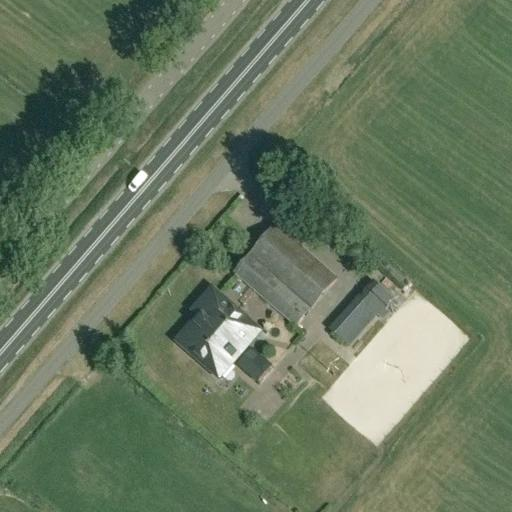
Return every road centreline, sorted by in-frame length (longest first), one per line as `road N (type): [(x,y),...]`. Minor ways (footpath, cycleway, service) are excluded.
road 1 (unclassified): [(0,426),(372,0)]
road 2 (primary): [(0,353),(308,0)]
road 3 (unclassified): [(0,269),(236,0)]
